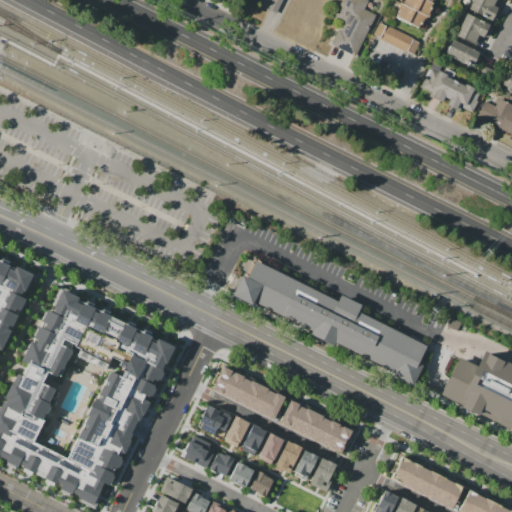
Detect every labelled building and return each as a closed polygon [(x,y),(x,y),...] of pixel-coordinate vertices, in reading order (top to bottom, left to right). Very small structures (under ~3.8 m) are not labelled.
[(281,0),(275,14),(266,9),(264,14),(247,5),(249,0),(281,0)] [(375,15),(354,57),(331,45),(339,28),(341,29),(345,21),(334,15),(341,0),(367,0),(369,1),(364,10),(375,15)] [(425,15),(403,4),(404,0),(427,0),(431,2),(433,3),(431,7),(432,7),(431,10),(433,12),(430,18),(427,16),(425,15)] [(495,23),(468,9),(472,0),(495,0),(493,5),(497,8),(501,11),(495,23)] [(401,3),(403,4),(425,15),(427,16),(423,24),(421,23),(418,29),(395,17),(398,11),(397,10),(401,3)] [(455,35),(466,13),(493,27),(488,38),(483,35),(482,37),(479,35),(475,45),(455,35)] [(386,25),(420,42),(413,55),(406,51),(406,52),(379,39),(380,37),(373,34),(379,23),(385,26),(386,25)] [(477,67),(473,65),(472,67),(460,61),(459,63),(450,58),(451,55),(445,52),(452,39),(473,50),(475,47),(482,51),(479,57),(481,59),(477,67)] [(433,62),(455,73),(452,80),(463,85),(464,84),(473,88),(473,90),(479,93),(476,100),(477,101),(472,112),(461,107),(459,111),(447,105),(450,99),(444,96),(441,102),(428,96),(430,92),(420,87),(433,62)] [(477,78),(483,65),(496,72),(490,85),(477,78)] [(511,89),(501,84),(507,72),(510,73),(511,72),(511,89)] [(488,93),(491,87),(500,92),(497,97),(488,93)] [(511,134),(476,116),(484,100),(495,106),(499,98),(511,104),(511,108),(511,110),(511,134)] [(0,326),(26,272),(0,259),(0,326)] [(421,365),(411,384),(392,375),(393,372),(336,342),(334,346),(310,334),(312,330),(254,300),(251,304),(231,294),(241,275),(246,277),(255,260),(335,301),(339,294),(360,305),(357,311),(426,346),(417,363),(421,365)] [(0,400),(0,459),(92,503),(129,424),(158,363),(169,340),(55,286),(0,400)] [(478,350),(511,367),(511,431),(441,395),(449,380),(441,375),(455,357),(470,363),(478,350)] [(222,366),(234,372),(224,393),(212,386),(222,366)] [(234,372),(246,379),(236,399),(224,393),(234,372)] [(246,379),(258,385),(247,405),(236,399),(246,379)] [(258,385),(270,391),(259,411),(247,405),(258,385)] [(270,391),(282,397),(271,418),(259,411),(270,391)] [(290,401),(302,407),(291,427),(279,421),(290,401)] [(207,406),(230,418),(223,431),(217,428),(214,434),(200,427),(203,420),(200,419),(207,406)] [(302,407),(314,413),(303,434),(291,427),(302,407)] [(314,413),(326,419),(315,440),(303,434),(314,413)] [(234,417),(247,424),(236,445),(224,439),(234,417)] [(326,419),(338,426),(327,446),(315,440),(326,419)] [(252,426),(265,432),(254,454),(241,447),(252,426)] [(338,426),(350,432),(339,452),(327,446),(338,426)] [(268,434),(281,440),(270,462),(258,456),(268,434)] [(194,437),(191,442),(185,439),(177,455),(203,468),(211,453),(206,451),(210,445),(194,437)] [(288,473),(299,447),(284,440),(273,466),(288,473)] [(219,448),(232,455),(221,477),(208,470),(219,448)] [(292,472),(306,478),(315,455),(301,450),(292,472)] [(335,464),(319,457),(307,483),(323,491),(335,464)] [(402,457),(413,463),(403,485),(391,479),(402,457)] [(237,458),(250,465),(239,487),(226,480),(237,458)] [(413,463),(425,469),(414,491),(403,485),(413,463)] [(256,468),(269,475),(258,496),(245,490),(256,468)] [(425,469),(437,475),(426,497),(414,491),(425,469)] [(437,475),(449,481),(438,503),(426,497),(437,475)] [(173,480),(191,489),(184,503),(161,492),(166,482),(171,484),(173,480)] [(449,481),(461,487),(450,508),(438,503),(449,481)] [(383,490),(397,497),(389,511),(375,511),(374,511),(383,490)] [(458,511),(468,491),(480,497),(472,511),(458,511)] [(194,492),(201,496),(200,497),(208,502),(206,506),(207,507),(204,511),(187,511),(184,510),(194,492)] [(160,495),(167,499),(167,498),(176,503),(170,511),(153,511),(152,511),(160,495)] [(393,511),(400,497),(409,502),(409,503),(414,505),(410,511),(393,511)] [(472,511),(480,497),(492,503),(487,511),(472,511)] [(205,511),(222,511),(224,508),(210,502),(205,511)] [(487,511),(492,503),(504,509),(502,511),(487,511)]
